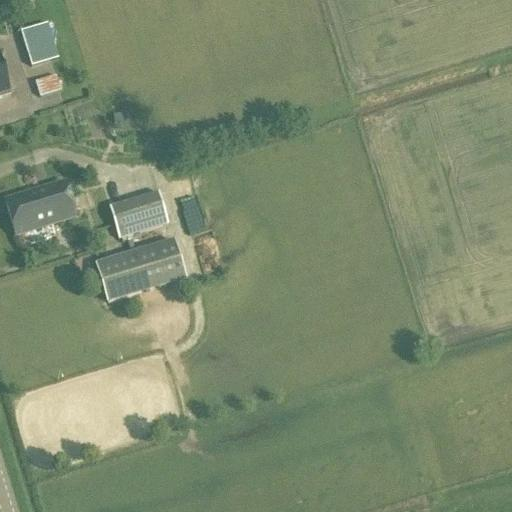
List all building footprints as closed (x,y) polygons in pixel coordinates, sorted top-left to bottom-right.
[(47,25),(40,28),(20,34),(30,70),(58,61),(47,25)] [(0,66),(0,97),(9,95),(0,66)] [(34,84),(38,97),(39,100),(60,93),(55,78),(34,84)] [(15,238),(75,219),(64,185),(4,203),(15,238)] [(108,210),(113,228),(117,243),(126,241),(168,227),(157,195),(108,210)] [(220,251),(213,229),(196,234),(202,257),(220,251)] [(186,282),(173,242),(94,266),(106,307),(186,282)]
